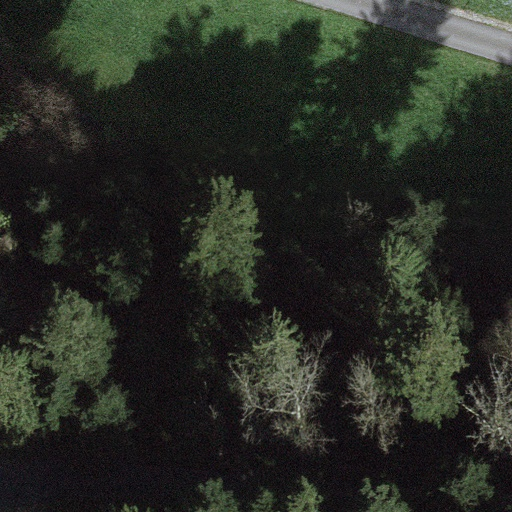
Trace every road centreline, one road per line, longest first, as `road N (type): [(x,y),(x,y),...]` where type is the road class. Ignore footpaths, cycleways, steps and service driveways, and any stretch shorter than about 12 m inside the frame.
road 1 (unclassified): [(511,476),(343,492),(88,477),(0,483)]
road 2 (unclassified): [(347,0),(511,55)]
